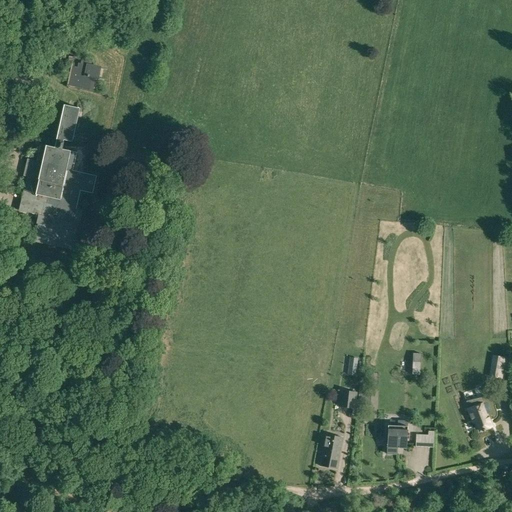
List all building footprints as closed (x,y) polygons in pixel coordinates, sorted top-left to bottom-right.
[(68,85),(90,90),(92,79),(97,80),(99,68),(91,66),(92,60),(81,58),(80,63),(78,63),(77,67),(72,66),(68,85)] [(34,241),(72,250),(81,210),(75,209),(80,191),(91,193),(95,176),(72,171),(76,152),(61,149),(64,140),(72,142),(79,108),(64,105),(54,147),(40,144),(37,161),(26,159),(22,177),(26,178),(19,210),(38,215),(36,223),(37,224),(35,234),(36,234),(34,241)] [(93,159),(80,158),(79,172),(92,174),(93,159)] [(412,353),(411,374),(419,375),(420,354),(412,353)] [(490,377),(505,380),(509,359),(494,356),(490,377)] [(392,384),(405,384),(405,372),(392,372),(392,384)] [(337,407),(354,409),(356,392),(340,390),(337,407)] [(371,394),(361,393),(360,405),(371,405),(371,394)] [(474,422),(478,433),(493,427),(489,415),(500,411),(499,407),(496,401),(482,407),(480,403),(477,404),(473,397),(466,400),(469,407),(466,409),(471,424),(474,422)] [(386,453),(397,454),(397,447),(406,448),(407,421),(397,420),(397,425),(387,425),(386,453)] [(320,466),(336,469),(342,437),(326,434),(320,466)]
